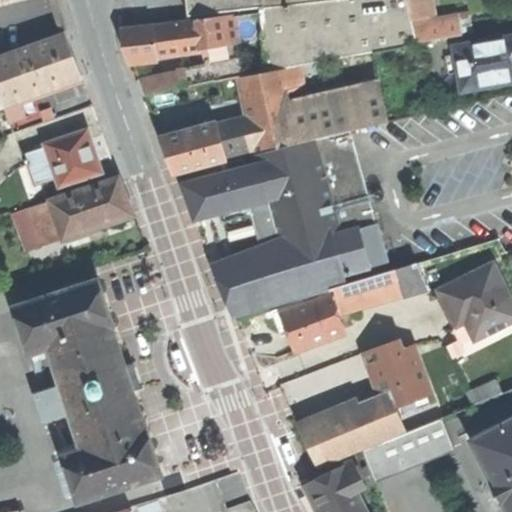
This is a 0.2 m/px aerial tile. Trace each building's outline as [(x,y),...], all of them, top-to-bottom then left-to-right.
[(260,8),(271,72),(285,69),(298,67),(417,45),(414,28),(409,0),(188,0),(190,16),(260,8)] [(430,0),(409,0),(414,28),(417,28),(434,25),(430,0)] [(228,16),(229,22),(259,16),(258,12),(228,16)] [(199,52),(232,45),(229,22),(228,16),(154,27),(158,57),(199,52)] [(234,59),(239,78),(240,78),(268,72),(259,16),(229,22),(232,45),(234,59)] [(461,20),(434,25),(417,28),(420,44),(464,36),(461,20)] [(159,61),(158,57),(154,27),(124,31),(126,45),(128,55),(132,64),(159,61)] [(0,59),(0,105),(85,75),(77,55),(70,34),(0,59)] [(511,36),(455,47),(457,55),(446,57),(450,75),(460,73),(463,91),(511,81),(511,36)] [(189,88),(215,83),(239,78),(234,59),(180,75),(180,77),(140,85),(145,96),(189,88)] [(298,67),(285,69),(290,92),(302,89),(298,67)] [(257,155),(264,153),(301,144),(294,115),(290,92),(285,69),(271,72),(268,72),(240,78),(244,98),(250,124),(257,154),(257,155)] [(219,102),(244,98),(240,78),(239,78),(215,83),(219,102)] [(192,102),(189,88),(145,96),(150,111),(192,102)] [(294,115),(301,144),(351,132),(389,123),(382,92),(294,115)] [(228,161),(257,154),(250,124),(220,132),(228,161)] [(176,174),(228,161),(220,132),(218,125),(162,139),(170,159),(176,174)] [(60,176),(63,186),(106,171),(98,149),(91,128),(48,143),(51,151),(60,176)] [(264,153),(267,163),(288,158),(309,234),(324,291),(337,287),(344,285),(341,275),(346,273),(350,272),(386,263),(351,132),(301,144),(264,153)] [(41,183),(60,176),(51,151),(32,158),(41,183)] [(269,200),(279,241),(309,234),(288,158),(267,163),(259,165),(269,200)] [(225,164),(227,174),(246,169),(244,159),(225,164)] [(255,204),(269,200),(259,165),(246,169),(255,204)] [(196,219),(230,211),(255,204),(246,169),(227,174),(183,185),(196,219)] [(52,200),(66,239),(136,214),(131,198),(123,175),(52,200)] [(30,251),(66,239),(52,200),(17,213),(30,251)] [(253,214),(265,247),(279,241),(269,200),(255,204),(230,211),(232,219),(253,214)] [(17,256),(30,251),(17,213),(3,217),(17,256)] [(235,317),(324,291),(309,234),(279,241),(265,247),(214,267),(225,293),(235,317)] [(406,296),(427,290),(419,264),(390,272),(375,276),(382,301),(405,294),(406,296)] [(511,299),(495,264),(440,291),(450,310),(458,327),(467,322),(476,340),(511,322),(511,299)] [(344,312),(382,301),(375,276),(344,285),(337,287),(344,312)] [(18,305),(33,351),(53,345),(65,384),(39,392),(47,417),(73,409),(86,448),(66,454),(82,501),(164,474),(149,428),(147,428),(129,372),(114,325),(115,325),(100,279),(18,305)] [(294,340),(298,350),(346,333),(332,295),(311,303),(284,313),(291,333),(294,340)] [(282,336),(291,333),(284,313),(311,303),(309,296),(272,310),(282,336)] [(378,389),(380,396),(391,392),(398,408),(435,393),(415,345),(404,350),(400,340),(373,351),(383,377),(378,378),(374,380),(375,383),(378,389)] [(380,396),(360,404),(376,443),(407,430),(398,408),(391,392),(380,396)] [(301,428),(317,467),(350,453),(376,443),(360,404),(301,428)] [(511,511),(511,419),(472,441),(496,486),(493,488),(502,505),(504,503),(509,511),(511,511)] [(445,420),(398,438),(410,466),(456,447),(445,420)] [(363,453),(375,481),(410,466),(398,438),(363,453)] [(355,463),(350,453),(317,467),(322,478),(346,467),(354,463),(355,463)] [(365,487),(354,463),(346,467),(358,491),(365,487)] [(367,511),(358,491),(346,467),(322,478),(306,486),(318,511),(367,511)]
